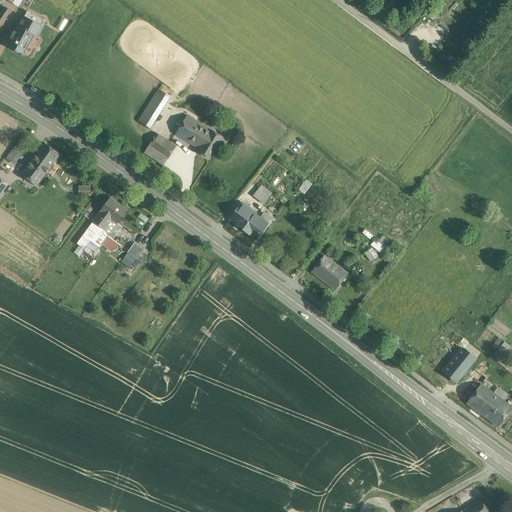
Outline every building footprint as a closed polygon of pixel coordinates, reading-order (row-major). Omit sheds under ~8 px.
[(10,12),(5,8),(0,15),(0,19),(4,22),(10,12)] [(45,21),(28,11),(20,26),(36,35),(37,36),(45,21)] [(20,26),(18,26),(7,45),(25,55),(36,35),(20,26)] [(156,95),(145,112),(156,119),(167,102),(156,95)] [(156,119),(145,112),(139,121),(150,128),(156,119)] [(212,130),(187,116),(176,134),(200,149),(212,130)] [(212,130),(200,149),(198,152),(210,159),(223,138),(212,130)] [(177,146),(157,133),(147,147),(168,160),(177,146)] [(44,143),(18,180),(33,191),(60,155),(44,143)] [(25,150),(17,145),(10,154),(17,160),(25,150)] [(0,177),(0,195),(9,184),(0,177)] [(304,184),(299,190),(304,194),(309,188),(304,184)] [(272,194),(261,185),(253,196),(264,204),(272,194)] [(111,198),(101,212),(94,222),(102,228),(112,219),(117,223),(127,210),(111,198)] [(244,230),(254,215),(255,213),(242,203),(230,219),(244,230)] [(254,215),(244,230),(256,239),(267,224),(254,215)] [(102,228),(94,222),(84,235),(91,241),(100,247),(102,245),(108,236),(117,224),(117,223),(112,219),(102,228)] [(123,227),(117,223),(117,224),(108,236),(113,240),(123,227)] [(91,241),(84,235),(78,244),(85,249),(91,241)] [(113,240),(108,236),(102,245),(112,252),(118,243),(113,240)] [(384,247),(374,240),(371,245),(373,247),(377,250),(380,252),(384,247)] [(144,250),(135,243),(127,253),(137,260),(144,250)] [(372,248),(365,253),(371,262),(378,257),(377,254),(372,248)] [(348,274),(325,256),(312,272),(335,290),(348,274)] [(121,269),(115,277),(120,281),(126,273),(121,269)] [(511,347),(499,338),(493,345),(505,354),(511,347)] [(476,359),(452,340),(433,363),(457,382),(476,359)] [(493,393),(481,384),(467,403),(483,415),(497,396),(493,393)] [(498,387),(493,393),(497,396),(503,400),(507,394),(498,387)] [(511,407),(503,400),(497,396),(483,415),(498,427),(511,408),(511,407)] [(463,511),(460,511),(488,511),(480,499),(463,511)]
